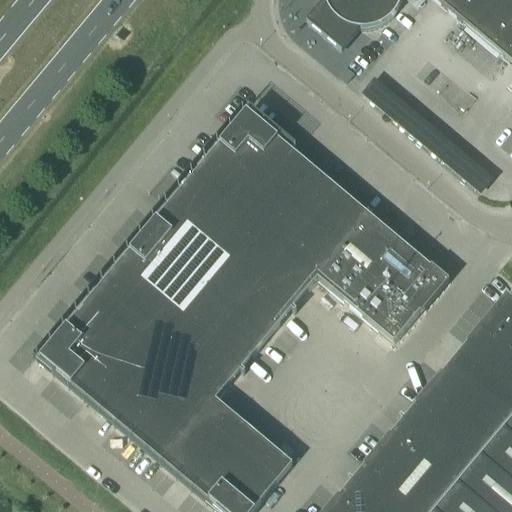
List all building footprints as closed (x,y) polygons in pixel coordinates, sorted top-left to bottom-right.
[(322,0),(323,1),(324,5),(305,27),(341,56),(359,34),(363,35),(367,34),(371,34),(375,33),(379,31),(382,29),(386,27),(389,25),(392,22),(394,19),(397,15),(398,12),(400,8),(401,4),(402,1),(402,0),(322,0)] [(429,0),(443,12),(453,0),(429,0)] [(475,38),(506,0),(453,0),(443,12),(475,38)] [(511,69),(511,0),(506,0),(475,38),(511,69)] [(215,405),(317,283),(393,347),(445,285),(245,117),(39,363),(216,511),(255,511),(291,469),(215,405)] [(434,511),(511,419),(511,306),(506,301),(328,511),(434,511)] [(511,511),(511,426),(440,511),(511,511)]
